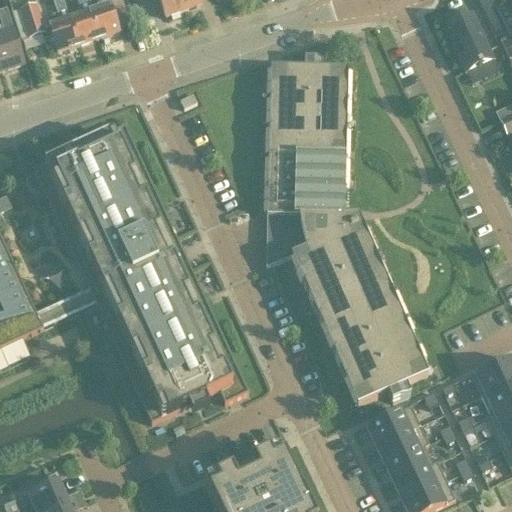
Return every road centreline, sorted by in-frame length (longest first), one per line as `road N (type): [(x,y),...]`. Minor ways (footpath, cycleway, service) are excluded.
road 1 (residential): [(147,76),(292,399)]
road 2 (residential): [(394,0),(511,240)]
road 3 (residential): [(292,399),(100,485)]
road 4 (residential): [(0,126),(147,76)]
road 5 (residential): [(147,76),(286,26)]
road 6 (residential): [(292,399),(346,511)]
